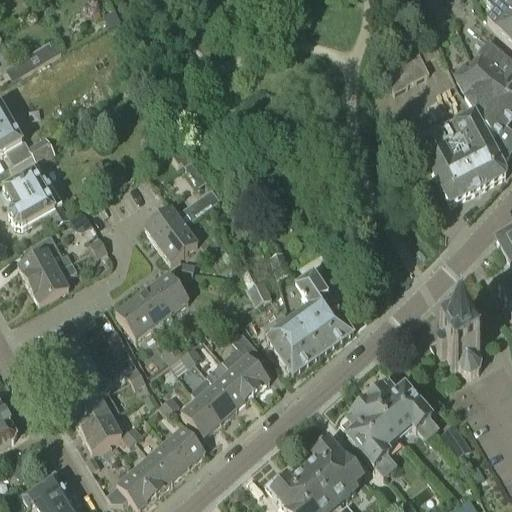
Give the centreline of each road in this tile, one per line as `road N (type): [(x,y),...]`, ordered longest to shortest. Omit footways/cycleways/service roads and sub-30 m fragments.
road 1 (residential): [(180,511),(437,279)]
road 2 (residential): [(94,511),(0,345)]
road 3 (residential): [(437,279),(493,345),(488,389),(511,438)]
